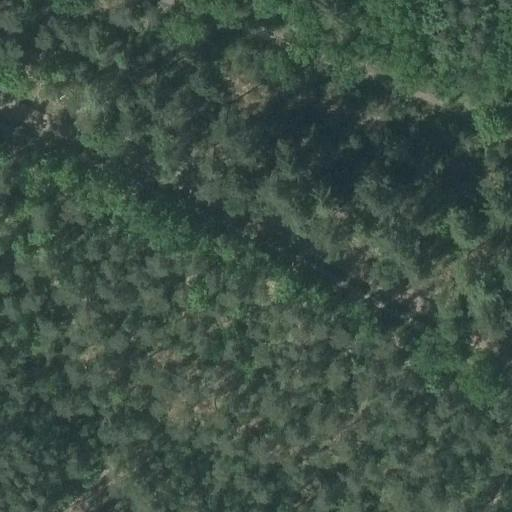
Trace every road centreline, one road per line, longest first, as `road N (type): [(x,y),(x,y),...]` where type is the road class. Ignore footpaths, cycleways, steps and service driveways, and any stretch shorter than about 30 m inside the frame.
road 1 (track): [(0,108),(139,158),(511,358)]
road 2 (unknown): [(511,126),(207,0)]
